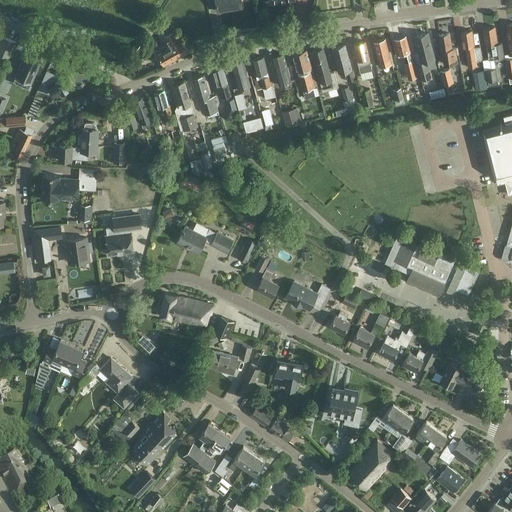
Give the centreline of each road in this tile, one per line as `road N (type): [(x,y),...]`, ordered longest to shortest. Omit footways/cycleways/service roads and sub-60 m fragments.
road 1 (residential): [(33,322),(21,172),(57,115),(256,39),(508,0)]
road 2 (tertiary): [(112,313),(129,291),(156,279),(197,279),(508,435)]
road 3 (residential): [(371,511),(301,456),(138,354),(112,313)]
road 4 (unclassified): [(511,379),(504,351),(508,312),(472,176)]
road 5 (unknown): [(0,17),(132,83)]
